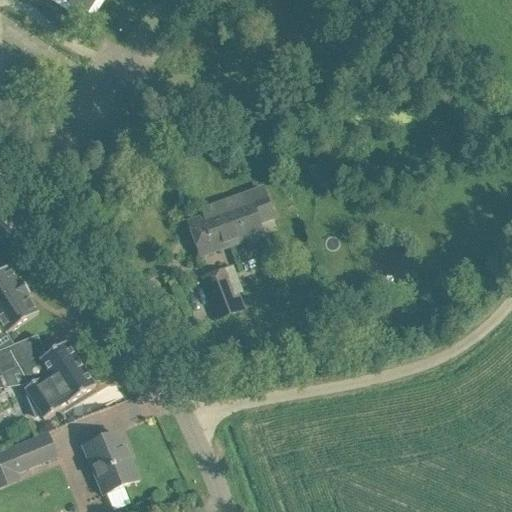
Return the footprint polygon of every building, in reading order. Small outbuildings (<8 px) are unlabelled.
[(102,0),(50,0),(87,23),(102,0)] [(307,169),(321,189),(334,179),(321,160),(307,169)] [(202,212),(204,218),(188,224),(200,257),(228,247),(228,248),(245,242),(249,252),(266,246),(262,235),(258,225),(273,219),(262,190),(202,212)] [(243,311),(236,294),(244,291),(234,267),(203,279),(219,320),(243,311)] [(0,326),(6,336),(38,315),(26,298),(30,295),(20,281),(17,283),(7,268),(0,272),(0,326)] [(41,417),(43,420),(43,421),(60,411),(59,410),(58,409),(67,404),(67,405),(68,406),(95,388),(94,387),(94,388),(66,345),(67,345),(66,344),(45,357),(37,337),(0,352),(0,388),(3,389),(4,392),(7,391),(2,379),(21,371),(28,388),(24,391),(25,392),(27,395),(26,395),(36,419),(41,417)] [(220,355),(225,373),(237,369),(231,352),(220,355)] [(103,497),(139,482),(130,460),(127,461),(116,435),(83,448),(103,497)] [(0,481),(17,475),(57,458),(48,436),(0,455),(0,481)]
